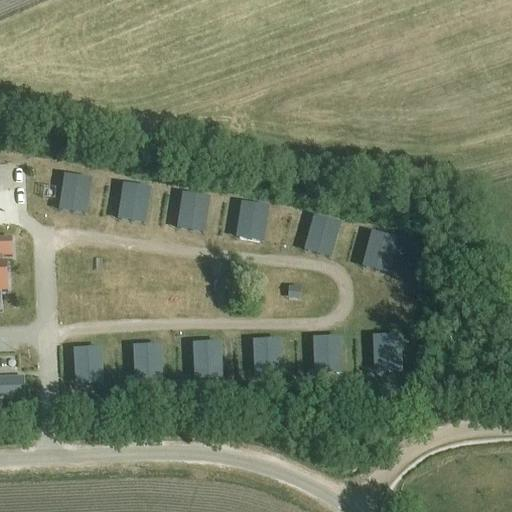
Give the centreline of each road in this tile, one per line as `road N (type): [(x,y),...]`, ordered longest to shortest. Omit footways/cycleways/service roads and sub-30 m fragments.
road 1 (track): [(511,169),(398,186),(0,115)]
road 2 (unclassified): [(356,511),(280,472),(203,453),(0,461)]
road 3 (track): [(511,430),(454,433),(413,449),(355,510)]
